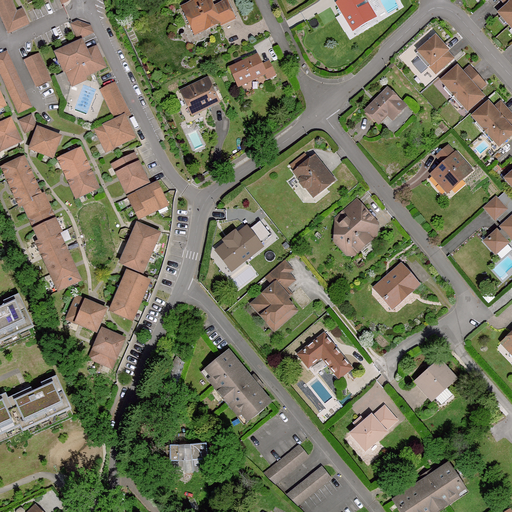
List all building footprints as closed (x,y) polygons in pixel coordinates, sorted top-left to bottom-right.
[(14,14),(8,0),(0,0),(0,13),(8,32),(27,23),(21,11),(14,14)] [(184,12),(189,22),(192,21),(196,29),(205,26),(219,20),(221,24),(234,18),(226,1),(212,7),(209,0),(208,0),(200,4),(198,0),(195,0),(183,5),(186,11),(184,12)] [(375,15),(366,0),(346,0),(341,3),(354,26),(375,15)] [(511,0),(505,0),(509,4),(507,6),(499,13),(509,25),(511,22),(511,0)] [(339,17),(350,35),(356,32),(345,13),(339,17)] [(221,24),(219,20),(205,26),(207,30),(221,24)] [(78,38),(91,32),(89,27),(86,26),(84,31),(75,28),(77,23),(72,25),(78,38)] [(86,26),(77,23),(75,28),(84,31),(86,26)] [(440,49),(432,41),(415,55),(419,59),(409,68),(417,77),(426,70),(432,77),(447,64),(436,52),(440,49)] [(86,52),(81,42),(55,53),(64,72),(66,71),(72,85),(85,79),(83,77),(104,67),(95,48),(86,52)] [(444,54),(440,49),(436,52),(447,64),(449,62),(443,55),(444,54)] [(30,107),(6,53),(0,55),(0,71),(19,112),(30,107)] [(49,80),(38,55),(25,61),(36,86),(49,80)] [(230,68),(237,84),(244,81),(245,82),(265,73),(268,78),(275,75),(269,62),(262,66),(257,55),(230,68)] [(461,74),(456,68),(440,82),(445,88),(443,90),(446,93),(451,99),(476,77),(470,70),(463,77),(461,74)] [(470,70),(468,68),(461,74),(463,77),(470,70)] [(482,84),(476,77),(451,99),(460,109),(462,107),(467,112),(482,98),(477,92),(475,90),(482,84)] [(208,78),(182,91),(191,111),(207,102),(209,106),(219,101),(208,78)] [(124,117),(129,115),(114,84),(101,90),(116,120),(124,117)] [(484,86),(482,84),(475,90),(477,92),(484,86)] [(397,114),(405,106),(388,89),(366,110),(378,123),(388,114),(392,110),(397,114)] [(191,111),(193,114),(209,106),(207,102),(191,111)] [(492,110),(487,104),(471,118),(476,123),(474,125),(477,129),(482,134),(507,112),(501,106),(494,112),(492,110)] [(501,106),(499,104),(492,110),(494,112),(501,106)] [(392,118),(397,114),(392,110),(388,114),(392,118)] [(511,120),(511,117),(507,112),(482,134),(491,144),(493,142),(498,147),(511,134),(511,131),(508,128),(506,126),(511,120)] [(116,120),(95,130),(106,151),(134,138),(124,117),(116,120)] [(27,131),(32,128),(28,118),(23,120),(27,131)] [(0,150),(20,141),(10,120),(0,124),(0,150)] [(60,137),(38,129),(30,149),(52,157),(60,137)] [(468,170),(448,148),(438,156),(445,164),(434,173),(449,190),(462,178),(460,176),(468,170)] [(80,150),(58,159),(76,198),(98,188),(80,150)] [(147,182),(134,154),(112,165),(126,193),(147,182)] [(308,187),(313,194),(318,191),(321,192),(326,188),(325,186),(333,180),(315,157),(309,161),(305,155),(291,166),(302,180),(302,183),(305,187),(308,187)] [(23,205),(30,220),(51,211),(43,195),(41,196),(23,158),(2,168),(20,206),(23,205)] [(470,172),(468,170),(460,176),(462,178),(470,172)] [(167,205),(157,184),(128,197),(139,219),(167,205)] [(495,220),(507,209),(497,198),(485,208),(495,220)] [(357,253),(373,239),(369,233),(370,215),(357,200),(337,217),(344,224),(339,228),(338,242),(350,243),(357,253)] [(511,219),(511,215),(507,209),(495,220),(502,227),(511,219)] [(30,220),(33,226),(53,216),(51,211),(30,220)] [(373,239),(377,235),(378,224),(370,215),(369,233),(373,239)] [(60,232),(53,216),(33,226),(40,241),(36,243),(58,290),(80,280),(58,234),(60,232)] [(511,219),(502,227),(504,229),(498,234),(497,232),(486,242),(496,254),(507,244),(506,242),(511,238),(511,219)] [(232,269),(261,246),(259,244),(271,235),(261,221),(249,230),(247,227),(237,235),(227,243),(230,246),(220,253),(230,266),(232,269)] [(120,263),(129,267),(142,273),(159,234),(137,224),(120,263)] [(237,235),(235,232),(225,240),(227,243),(237,235)] [(355,255),(357,253),(350,243),(338,242),(348,254),(355,255)] [(227,243),(218,250),(220,253),(230,246),(227,243)] [(220,253),(217,256),(226,269),(230,266),(220,253)] [(252,304),(262,316),(264,315),(268,315),(275,323),(293,307),(287,300),(289,298),(288,297),(283,291),(286,288),(295,280),(288,273),(292,270),(284,261),(266,277),(273,285),(252,304)] [(395,297),(399,302),(419,285),(402,266),(377,288),(387,300),(390,297),(395,297)] [(140,277),(142,273),(129,267),(127,272),(140,277)] [(127,272),(110,311),(132,320),(149,281),(140,277),(127,272)] [(291,294),(286,288),(283,291),(288,297),(291,294)] [(0,336),(9,333),(10,336),(20,332),(18,328),(31,322),(18,293),(2,300),(4,304),(0,306),(0,336)] [(105,310),(77,297),(67,319),(96,331),(105,310)] [(390,297),(387,300),(393,307),(399,302),(395,297),(390,297)] [(264,315),(262,316),(274,330),(297,311),(293,307),(275,323),(268,315),(264,315)] [(9,333),(0,336),(0,341),(33,327),(31,322),(18,328),(20,332),(10,336),(9,333)] [(111,368),(124,339),(102,329),(90,358),(111,368)] [(322,357),(339,379),(352,369),(324,334),(299,354),(309,368),(322,357)] [(263,386),(260,382),(256,385),(250,378),(229,352),(207,370),(214,378),(210,380),(239,415),(242,412),(248,419),(270,402),(259,389),(263,386)] [(180,381),(185,366),(176,358),(167,373),(180,381)] [(456,380),(441,363),(419,382),(433,400),(440,394),(441,394),(451,386),(449,385),(456,380)] [(180,381),(167,373),(162,383),(176,394),(177,391),(180,381)] [(7,397),(17,422),(19,427),(19,426),(46,415),(47,418),(56,414),(55,410),(69,404),(55,375),(40,382),(42,386),(32,391),(30,387),(7,397)] [(260,382),(254,375),(250,378),(256,385),(260,382)] [(444,404),(454,393),(450,389),(440,400),(444,404)] [(4,427),(17,422),(7,397),(5,392),(0,394),(0,433),(6,431),(4,427)] [(70,408),(69,404),(55,410),(56,414),(47,418),(46,415),(19,426),(21,431),(70,408)] [(372,416),(365,423),(359,428),(352,434),(366,450),(386,433),(385,431),(396,421),(385,408),(373,418),(372,416)] [(201,417),(177,416),(176,431),(201,433),(201,417)] [(355,423),(359,428),(365,423),(361,418),(355,423)] [(0,435),(19,427),(17,422),(4,427),(6,431),(0,433),(0,435)] [(183,434),(183,442),(193,442),(192,433),(183,434)] [(162,461),(155,468),(162,474),(209,472),(209,467),(216,467),(215,452),(218,450),(217,445),(214,441),(193,442),(183,442),(163,443),(163,461),(162,461)] [(265,473),(275,483),(308,456),(300,446),(265,473)] [(395,500),(402,511),(434,511),(458,497),(455,493),(464,488),(449,466),(395,500)] [(288,495),(298,505),(331,479),(323,468),(288,495)] [(204,483),(173,483),(173,502),(204,501),(204,483)] [(458,497),(466,492),(464,488),(455,493),(458,497)]
